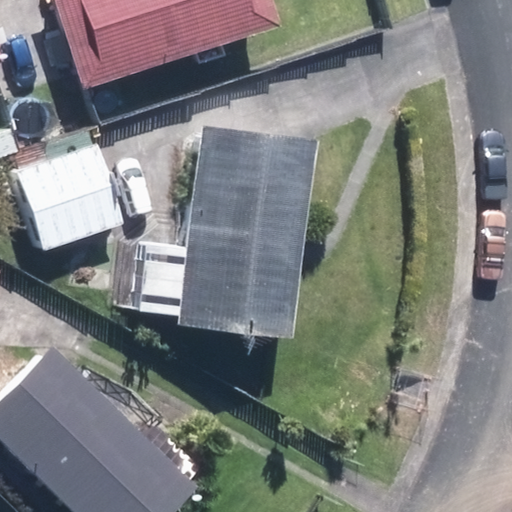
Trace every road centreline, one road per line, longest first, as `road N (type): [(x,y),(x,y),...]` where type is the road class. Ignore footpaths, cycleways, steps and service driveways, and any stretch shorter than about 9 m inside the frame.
road 1 (unknown): [(457,64),(181,123)]
road 2 (residential): [(462,511),(511,381)]
